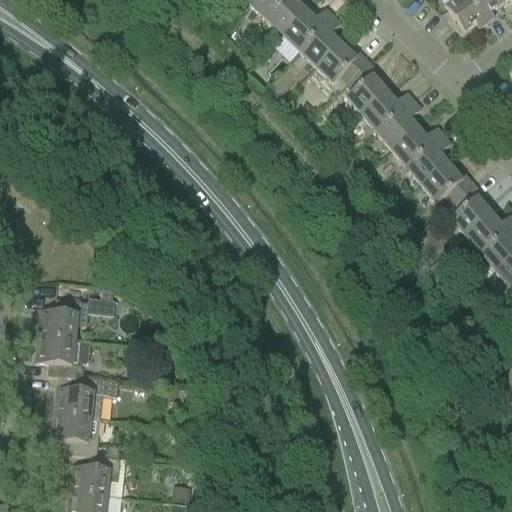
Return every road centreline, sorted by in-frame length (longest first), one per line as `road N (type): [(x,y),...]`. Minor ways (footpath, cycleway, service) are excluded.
road 1 (secondary): [(78,73),(202,191),(316,348)]
road 2 (secondary): [(394,511),(361,418),(316,348)]
road 3 (secondary): [(316,348),(369,511)]
